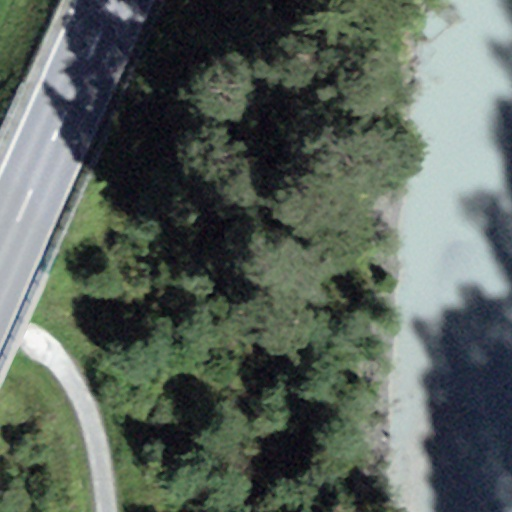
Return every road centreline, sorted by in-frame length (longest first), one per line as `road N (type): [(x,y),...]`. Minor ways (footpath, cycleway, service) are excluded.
road 1 (primary): [(111,0),(0,257)]
road 2 (track): [(102,511),(95,436),(81,392),(54,344),(0,318)]
